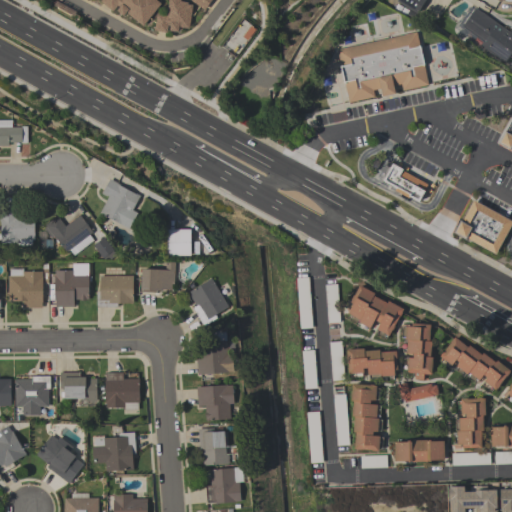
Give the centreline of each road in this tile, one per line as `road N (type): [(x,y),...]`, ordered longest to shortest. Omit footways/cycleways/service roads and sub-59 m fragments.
road 1 (primary): [(0,46),(328,233)]
road 2 (primary): [(291,179),(0,17)]
road 3 (residential): [(172,511),(155,348)]
road 4 (residential): [(0,344),(155,348)]
road 5 (primary): [(328,233),(462,307)]
